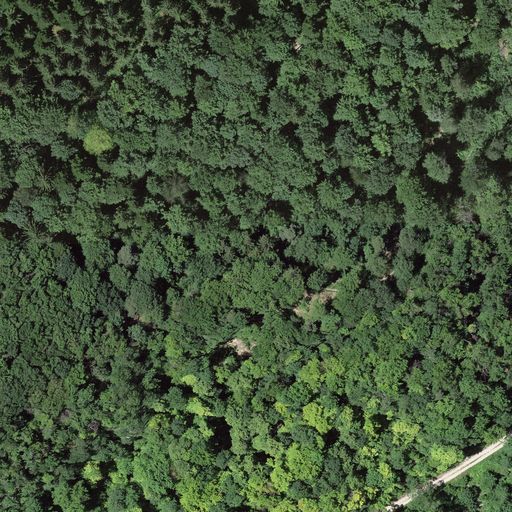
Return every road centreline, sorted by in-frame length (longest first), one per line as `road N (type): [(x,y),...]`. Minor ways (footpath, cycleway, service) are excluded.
road 1 (track): [(250,0),(299,44),(313,73),(279,176),(231,280)]
road 2 (track): [(511,436),(385,511)]
